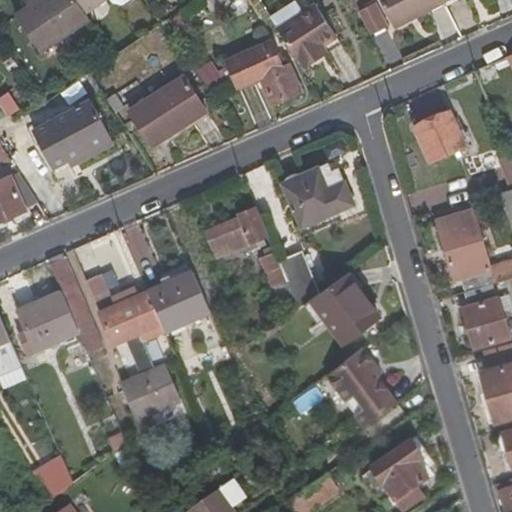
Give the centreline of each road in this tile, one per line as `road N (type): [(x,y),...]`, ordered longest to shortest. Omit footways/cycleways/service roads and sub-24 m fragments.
road 1 (residential): [(481,511),(362,102)]
road 2 (residential): [(0,261),(362,102)]
road 3 (residential): [(362,102),(511,36)]
